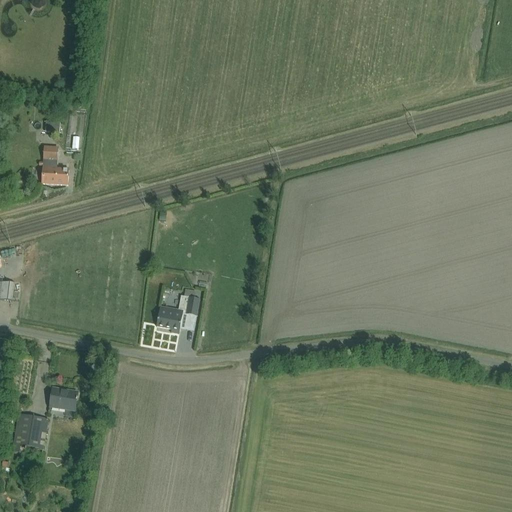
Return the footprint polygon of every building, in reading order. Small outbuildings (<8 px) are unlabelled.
[(45,132),(59,133),(60,123),(46,122),(45,132)] [(42,185),(68,187),(69,171),(57,170),(58,149),(45,149),(42,185)] [(0,280),(0,300),(13,302),(15,282),(8,282),(0,280)] [(158,318),(157,328),(180,332),(183,315),(197,318),(199,308),(201,301),(199,301),(195,300),(184,298),(181,298),(179,311),(160,307),(158,318)] [(51,399),(50,408),(66,411),(65,418),(73,419),(74,412),(75,412),(76,402),(77,402),(78,400),(77,400),(78,394),(67,392),(67,393),(62,392),(62,391),(53,390),(51,399)] [(49,420),(18,415),(12,452),(20,453),(21,446),(44,450),(49,420)]
